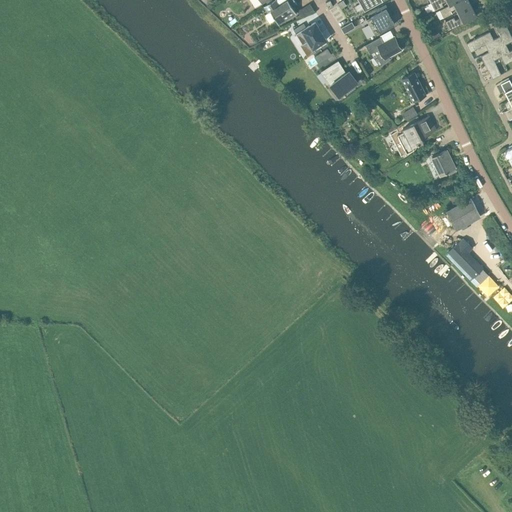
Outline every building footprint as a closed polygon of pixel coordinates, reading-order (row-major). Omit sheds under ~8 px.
[(279,24),(296,13),(292,6),(297,3),(294,0),(273,0),(264,6),(268,13),(271,11),(279,24)] [(343,0),(337,3),(341,9),(346,5),(343,0)] [(360,0),(365,9),(364,9),(365,10),(367,8),(382,0),(360,0)] [(435,0),(431,2),(435,10),(443,6),(442,3),(446,2),(447,1),(449,5),(458,0),(435,0)] [(458,0),(449,5),(440,10),(443,17),(444,18),(452,13),(451,11),(456,8),(458,13),(472,6),(471,6),(470,6),(466,0),(458,0)] [(454,17),(445,21),(449,29),(450,29),(476,16),(475,13),(474,14),(470,7),(472,6),(458,13),(460,17),(459,18),(455,20),(454,17)] [(378,13),(366,19),(375,35),(395,24),(388,12),(386,8),(378,13)] [(497,48),(506,44),(511,40),(511,37),(506,26),(508,25),(508,24),(506,25),(502,17),(493,21),(501,36),(493,39),(497,48)] [(308,40),(313,48),(326,40),(315,22),(296,34),(303,44),(308,40)] [(294,29),(296,33),(306,27),(303,23),(294,29)] [(437,30),(431,33),(434,39),(440,36),(437,30)] [(497,48),(493,39),(489,32),(475,39),(474,37),(475,39),(466,43),(471,51),(486,44),(490,51),(497,48)] [(375,51),(382,64),(379,66),(391,58),(391,57),(390,58),(389,57),(402,49),(394,36),(384,42),(381,36),(365,45),(370,53),(375,51)] [(511,49),(509,51),(506,44),(497,48),(501,56),(505,64),(511,60),(511,49)] [(327,48),(323,51),(327,57),(331,55),(327,48)] [(494,60),(501,56),(497,48),(490,51),(481,56),(488,70),(486,70),(487,71),(488,70),(493,78),(501,74),(494,60)] [(346,73),(342,66),(328,76),(334,85),(332,86),(338,94),(344,90),(346,92),(355,86),(354,84),(357,82),(350,71),(346,73)] [(414,101),(426,95),(414,72),(402,78),(414,101)] [(511,84),(509,79),(501,83),(509,100),(511,98),(511,84)] [(403,114),(406,119),(407,120),(418,113),(414,107),(403,114)] [(428,115),(391,135),(402,156),(413,149),(412,146),(427,138),(425,135),(436,130),(428,115)] [(441,175),(455,168),(446,149),(432,156),(441,175)] [(452,203),(460,199),(457,193),(449,197),(452,203)] [(457,227),(480,215),(470,197),(448,210),(457,227)] [(473,248),(463,238),(459,242),(458,241),(447,252),(473,279),(484,268),(469,252),(473,248)] [(503,308),(511,299),(511,294),(504,286),(492,296),(503,308)]
